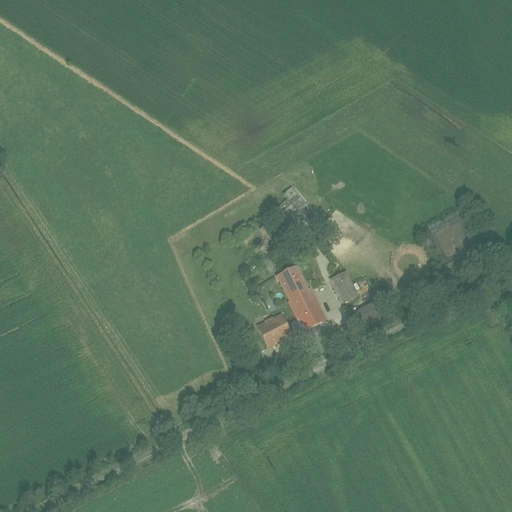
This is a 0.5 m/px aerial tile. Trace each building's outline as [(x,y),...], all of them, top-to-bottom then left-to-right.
[(291,187),(280,195),(289,206),(278,214),(292,232),(313,216),(291,187)] [(298,269),(276,279),(303,334),(325,323),(298,269)] [(345,274),(329,281),(340,305),(356,298),(345,274)] [(347,316),(357,334),(374,324),(364,306),(347,316)] [(267,349),(289,338),(279,319),(257,331),(267,349)]
